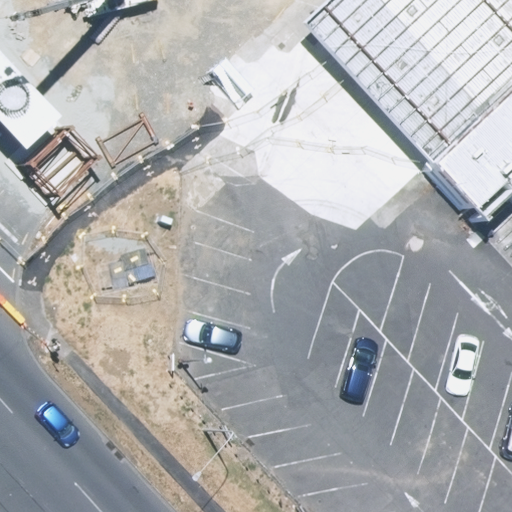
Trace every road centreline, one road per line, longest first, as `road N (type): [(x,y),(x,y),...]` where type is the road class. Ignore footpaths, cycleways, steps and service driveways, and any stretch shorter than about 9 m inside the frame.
road 1 (primary): [(234,0),(0,224)]
road 2 (primary): [(0,412),(93,511)]
